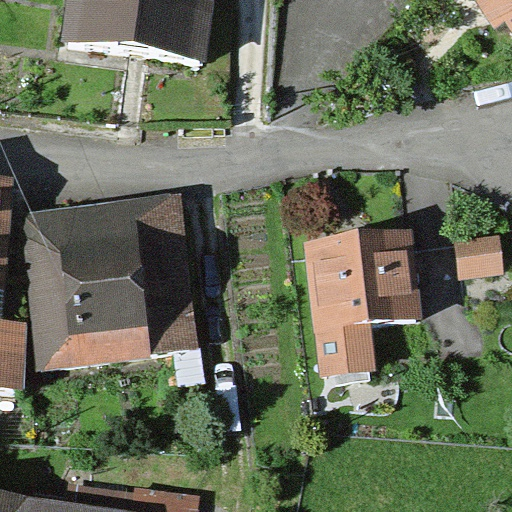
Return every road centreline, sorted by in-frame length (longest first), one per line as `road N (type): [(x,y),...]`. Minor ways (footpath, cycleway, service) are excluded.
road 1 (residential): [(0,143),(200,159),(509,138)]
road 2 (unknown): [(275,154),(256,0)]
